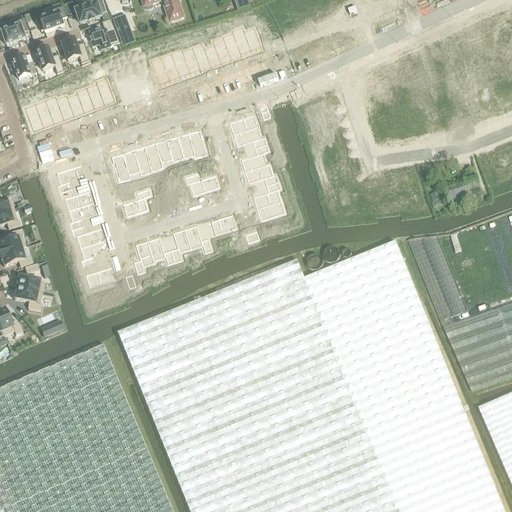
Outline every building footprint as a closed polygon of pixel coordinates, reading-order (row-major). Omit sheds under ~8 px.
[(80,11),(76,12),(80,26),(88,23),(89,24),(94,22),(94,21),(102,18),(101,16),(107,14),(102,0),(94,0),(97,5),(80,11)] [(184,19),(177,0),(141,0),(144,8),(145,8),(146,10),(148,11),(152,10),(153,8),(152,5),(162,2),(170,24),(184,19)] [(247,0),(233,0),(234,2),(238,12),(250,8),(247,0)] [(340,2),(330,6),(336,25),(346,21),(340,2)] [(330,6),(319,9),(326,28),(334,25),(336,25),(330,6)] [(47,19),(38,22),(41,34),(44,33),(45,35),(64,28),(62,23),(62,22),(68,20),(64,9),(47,15),(45,15),(46,18),(47,19)] [(319,9),(309,13),(310,15),(315,32),(326,28),(319,9)] [(357,10),(349,13),(351,18),(359,16),(357,10)] [(511,19),(507,10),(498,14),(498,16),(506,32),(511,29),(511,19)] [(309,13),(298,16),(305,35),(314,32),(315,32),(310,15),(309,13)] [(498,14),(487,19),(496,37),(504,33),(506,32),(498,16),(498,14)] [(125,16),(113,21),(123,49),(136,44),(125,16)] [(298,16),(288,20),(289,22),(294,37),(294,39),(305,35),(298,16)] [(288,18),(277,22),(283,41),(292,38),(294,37),(289,22),(288,20),(288,18)] [(487,19),(478,23),(478,25),(486,42),(496,37),(487,19)] [(10,32),(2,34),(7,48),(19,44),(23,42),(26,41),(24,35),(29,33),(25,21),(8,27),(10,32)] [(97,34),(89,37),(93,50),(100,47),(102,53),(111,49),(111,48),(120,45),(112,22),(102,25),(104,31),(102,32),(101,32),(97,34)] [(277,22),(267,25),(267,27),(273,44),(283,41),(277,22)] [(478,23),(467,28),(476,46),(484,42),(486,42),(478,25),(478,23)] [(467,28),(458,33),(458,34),(466,51),(476,46),(467,28)] [(252,32),(241,36),(248,55),(257,52),(259,51),(252,32)] [(241,36),(231,40),(232,42),(238,59),(248,55),(241,36)] [(445,38),(435,43),(443,61),(452,57),(454,56),(445,38)] [(75,41),(62,46),(68,64),(79,60),(80,60),(82,66),(90,63),(84,45),(78,48),(75,41)] [(232,42),(222,45),(228,62),(229,64),(239,60),(238,59),(232,42)] [(435,43),(425,47),(433,66),(442,62),(443,61),(435,43)] [(222,45),(211,49),(218,66),(218,68),(229,64),(228,62),(222,45)] [(425,47),(415,52),(416,54),(423,70),(433,66),(425,47)] [(211,49),(201,53),(208,70),(208,72),(218,68),(218,66),(211,49)] [(49,50),(37,54),(43,73),(55,69),(57,76),(65,74),(59,57),(52,60),(49,50)] [(415,52),(405,57),(413,75),(422,71),(423,70),(416,54),(415,52)] [(201,53),(191,57),(197,73),(198,75),(208,72),(208,70),(201,53)] [(191,55),(180,58),(187,77),(197,73),(191,57),(191,55)] [(405,57),(395,61),(396,63),(403,79),(413,75),(405,57)] [(180,58),(170,62),(177,81),(187,77),(180,58)] [(25,59),(13,63),(19,82),(37,76),(33,65),(28,67),(25,59)] [(395,61),(385,66),(393,84),(402,80),(403,79),(396,63),(395,61)] [(170,62),(160,66),(167,85),(177,81),(170,62)] [(160,66),(150,70),(156,88),(167,85),(160,66)] [(385,66),(375,70),(376,72),(384,88),(393,84),(385,66)] [(104,87),(97,89),(104,108),(115,104),(108,85),(104,87)] [(321,103),(313,106),(316,113),(323,111),(327,109),(325,102),(340,97),(337,86),(317,92),(321,103)] [(97,89),(87,93),(94,111),(104,108),(97,89)] [(87,93),(77,96),(84,115),(94,111),(87,93)] [(77,96),(67,100),(74,119),(84,115),(77,96)] [(511,100),(511,97),(501,102),(502,104),(509,120),(511,118),(511,100)] [(67,100),(57,104),(64,123),(74,119),(67,100)] [(57,104),(47,108),(53,126),(64,123),(57,104)] [(262,108),(255,111),(257,118),(268,114),(266,107),(262,108)] [(47,108),(36,111),(43,130),(53,126),(47,108)] [(323,111),(316,113),(318,120),(326,118),(329,129),(348,123),(345,112),(329,117),(327,109),(323,111)] [(36,111),(26,115),(33,134),(43,130),(36,111)] [(463,115),(452,117),(455,137),(464,135),(466,135),(463,115)] [(452,117),(441,118),(444,138),(453,137),(455,137),(452,117)] [(441,118),(430,119),(431,121),(433,139),(444,138),(441,118)] [(430,119),(419,121),(422,140),(431,139),(433,139),(431,121),(430,119)] [(245,120),(225,126),(229,137),(248,131),(245,120)] [(419,121),(409,122),(409,124),(411,142),(422,140),(419,121)] [(409,122),(398,123),(400,143),(409,142),(411,142),(409,124),(409,122)] [(333,141),(325,143),(327,150),(335,148),(339,147),(337,140),(352,135),(348,123),(329,129),(333,141)] [(398,123),(387,124),(387,126),(389,144),(400,143),(398,123)] [(248,131),(229,137),(233,148),(248,144),(250,151),(254,150),(262,147),(259,140),(252,142),(248,131)] [(198,132),(188,135),(193,154),(204,151),(198,132)] [(188,135),(177,138),(183,157),(193,154),(188,135)] [(177,138),(167,141),(172,160),(183,157),(177,138)] [(167,141),(156,144),(162,163),(172,160),(167,141)] [(156,144),(146,147),(151,166),(162,163),(156,144)] [(146,147),(136,149),(141,169),(151,166),(146,147)] [(252,158),(237,163),(241,174),(260,168),(256,157),(264,155),(262,147),(254,150),(250,151),(252,158)] [(335,148),(327,150),(330,158),(337,155),(341,167),(360,161),(356,149),(341,154),(339,147),(335,148)] [(502,148),(484,157),(489,168),(507,159),(502,148)] [(136,149),(125,152),(131,172),(141,169),(136,149)] [(125,152),(114,155),(120,175),(131,172),(125,152)] [(344,178),(337,180),(339,188),(351,184),(348,177),(363,172),(360,161),(341,167),(344,178)] [(66,184),(59,186),(61,193),(69,191),(72,190),(70,182),(85,178),(82,166),(63,172),(66,184)] [(260,168),(241,174),(244,186),(260,181),(262,188),(266,187),(273,185),(271,178),(263,180),(260,168)] [(412,171),(393,174),(394,186),(414,183),(412,171)] [(193,179),(185,181),(187,188),(195,186),(198,198),(218,192),(214,180),(199,185),(196,178),(193,179)] [(469,200),(466,191),(479,188),(476,179),(463,183),(464,184),(444,190),(449,207),(469,200)] [(264,196),(249,200),(252,212),(271,206),(268,194),(276,192),(273,185),(266,187),(262,188),(264,196)] [(369,186),(350,192),(353,203),(372,197),(369,186)] [(69,191),(61,193),(63,200),(71,198),(74,210),(93,204),(90,192),(75,197),(72,190),(69,191)] [(138,204),(123,209),(126,220),(145,214),(142,203),(149,201),(147,193),(143,194),(135,197),(138,204)] [(394,193),(387,195),(388,199),(391,206),(398,204),(395,197),(394,193)] [(435,194),(430,196),(432,203),(438,200),(435,194)] [(387,195),(380,197),(383,209),(391,206),(388,199),(387,195)] [(0,215),(13,211),(10,200),(4,202),(4,200),(0,201),(0,215)] [(78,221),(70,223),(73,231),(80,228),(84,227),(82,220),(97,215),(93,204),(74,210),(78,221)] [(271,206),(252,212),(256,223),(275,217),(271,206)] [(30,207),(22,209),(24,215),(30,214),(32,213),(30,207)] [(13,211),(0,215),(0,227),(6,226),(8,232),(20,228),(18,222),(17,222),(13,211)] [(236,215),(217,221),(220,233),(239,227),(236,215)] [(80,228),(73,231),(75,238),(82,236),(86,247),(105,241),(102,230),(86,234),(84,227),(80,228)] [(199,227),(187,231),(193,250),(205,246),(207,254),(214,252),(212,244),(211,240),(203,243),(199,227)] [(257,229),(250,231),(251,235),(253,243),(260,240),(258,233),(257,229)] [(180,250),(173,252),(174,256),(177,263),(184,261),(182,254),(193,250),(187,231),(176,234),(180,250)] [(250,231),(242,233),(246,245),(253,243),(251,235),(250,231)] [(11,241),(0,244),(0,257),(25,249),(22,238),(23,238),(21,232),(9,235),(11,241)] [(410,241),(408,241),(442,322),(468,313),(438,237),(410,240),(410,241)] [(161,239),(150,243),(156,262),(167,258),(169,266),(177,263),(174,256),(173,252),(166,254),(161,239)] [(90,258),(82,261),(84,268),(92,266),(96,265),(93,257),(109,253),(105,241),(86,247),(90,258)] [(143,261),(136,264),(138,271),(139,275),(147,273),(144,265),(156,262),(150,243),(138,246),(143,261)] [(152,322),(118,335),(151,415),(189,511),(504,511),(493,484),(454,386),(396,244),(304,280),(297,263),(152,322)] [(25,249),(0,257),(0,260),(1,263),(2,263),(4,268),(18,264),(20,270),(32,266),(30,260),(26,261),(23,250),(25,250),(25,249)] [(37,266),(24,270),(26,276),(39,273),(37,266)] [(112,268),(93,274),(96,286),(115,280),(112,268)] [(130,276),(122,278),(125,286),(126,290),(133,288),(130,276)] [(17,279),(16,284),(17,284),(16,290),(42,295),(44,283),(30,280),(18,278),(18,279),(17,279)] [(14,295),(13,300),(14,300),(14,301),(29,304),(27,310),(40,313),(40,312),(41,306),(40,306),(40,305),(42,295),(16,290),(15,295),(14,295)] [(454,325),(444,328),(472,393),(496,384),(511,378),(511,305),(496,311),(454,325)] [(0,330),(4,338),(14,334),(15,337),(21,334),(16,323),(11,325),(4,311),(0,312),(0,330)] [(171,511),(103,347),(0,390),(0,511),(171,511)] [(511,511),(511,394),(478,409),(511,487),(511,511)]
